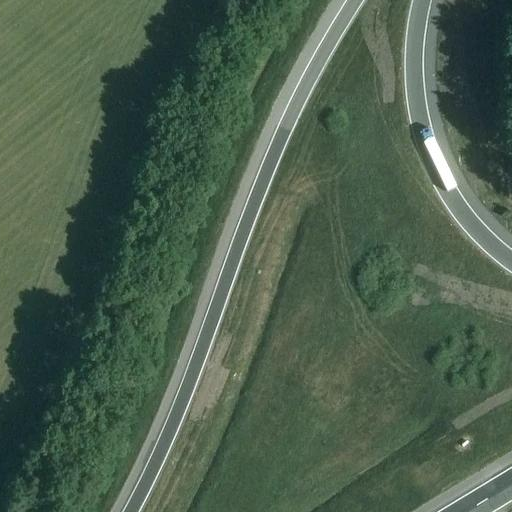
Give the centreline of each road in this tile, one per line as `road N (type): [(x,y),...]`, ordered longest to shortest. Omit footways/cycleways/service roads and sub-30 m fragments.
road 1 (motorway): [(357,0),(286,127),(185,394),(129,511)]
road 2 (motorway): [(511,263),(453,204),(421,137),(413,68),(422,0)]
